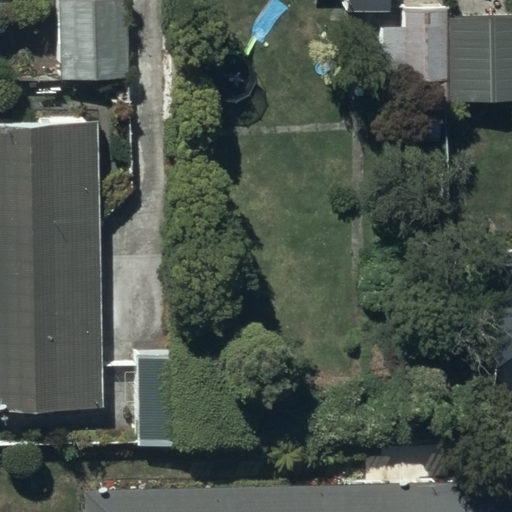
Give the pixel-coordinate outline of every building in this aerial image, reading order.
[(78,0),(54,0),(56,84),(125,83),(122,1),(79,1),(78,0)] [(343,0),(343,15),(385,14),(384,0),(343,0)] [(506,13),(445,14),(445,10),(400,11),(400,28),(379,29),(380,97),(410,97),(410,105),(511,103),(511,23),(506,24),(506,13)] [(0,412),(98,409),(90,128),(0,130),(0,412)] [(511,249),(506,250),(501,256),(480,256),(482,410),(511,409),(511,249)] [(176,353),(130,354),(131,446),(177,445),(176,353)] [(511,511),(511,483),(78,492),(78,511),(511,511)]
